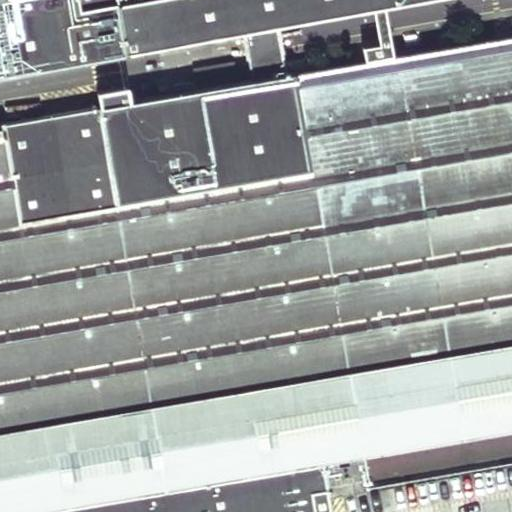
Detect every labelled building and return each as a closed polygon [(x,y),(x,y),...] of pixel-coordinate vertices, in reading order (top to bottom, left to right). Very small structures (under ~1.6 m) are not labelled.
[(0,0),(0,75),(124,53),(115,0),(0,0)] [(115,0),(124,53),(243,31),(277,23),(370,6),(382,4),(405,0),(115,0)] [(363,46),(365,60),(393,55),(390,41),(388,41),(386,31),(382,4),(370,6),(375,32),(377,44),(363,46)] [(281,49),(277,23),(243,31),(247,55),(252,80),(286,74),(281,49)] [(0,511),(322,456),(331,511),(511,511),(511,34),(486,39),(393,55),(365,60),(286,74),(252,80),(131,100),(129,83),(99,89),(101,105),(0,122),(0,511)] [(331,511),(322,456),(0,511),(331,511)]
